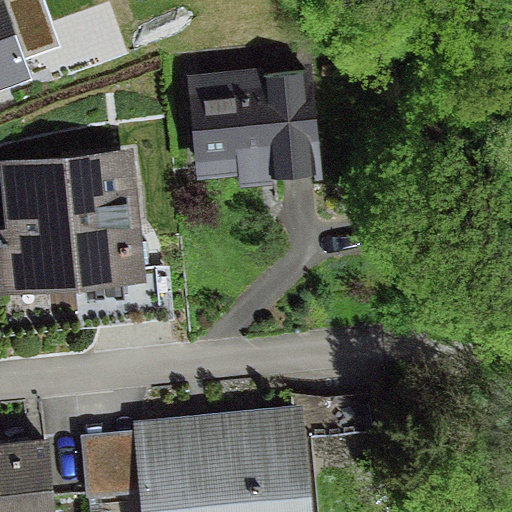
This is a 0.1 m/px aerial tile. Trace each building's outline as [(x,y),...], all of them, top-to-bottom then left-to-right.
[(0,86),(9,84),(0,58),(0,86)] [(235,96),(192,100),(197,156),(265,150),(267,173),(310,169),(301,71),(233,77),(235,96)] [(15,235),(0,236),(0,283),(128,270),(117,160),(7,171),(15,235)] [(301,511),(292,414),(136,429),(143,511),(301,511)] [(38,443),(0,446),(0,511),(47,511),(41,443),(38,443)]
